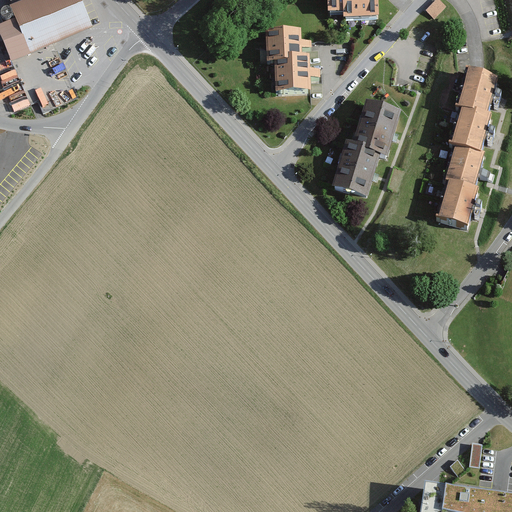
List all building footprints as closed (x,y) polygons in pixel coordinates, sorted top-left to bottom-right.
[(0,28),(0,36),(11,63),(56,45),(89,31),(76,0),(28,0),(12,7),(13,12),(17,21),(0,28)] [(328,0),(329,14),(345,14),(345,19),(376,18),(375,0),(328,0)] [(434,19),(446,6),(439,0),(435,0),(425,11),(434,19)] [(274,67),(275,97),(312,96),(312,82),(321,82),(320,72),(310,72),(310,57),(300,58),(299,52),(311,51),(309,43),(300,43),(299,32),(265,33),(266,67),(274,67)] [(497,82),(468,74),(457,111),(461,112),(487,119),(490,107),(497,82)] [(353,146),(365,150),(364,154),(380,158),(387,160),(401,114),(366,103),(353,146)] [(487,119),(461,112),(451,148),(456,150),(480,157),(484,143),(491,121),(487,119)] [(334,190),(367,200),(380,158),(364,154),(365,150),(353,146),(348,144),(334,190)] [(480,157),(456,150),(447,183),(449,184),(475,191),(485,158),(480,157)] [(406,172),(395,168),(388,190),(399,193),(406,172)] [(449,184),(438,221),(468,230),(471,217),(479,192),(475,191),(449,184)] [(479,446),(472,445),(469,467),(480,468),(482,446),(479,446)] [(465,471),(457,462),(450,468),(458,477),(465,471)] [(511,511),(511,503),(438,493),(426,491),(422,511),(511,511)]
